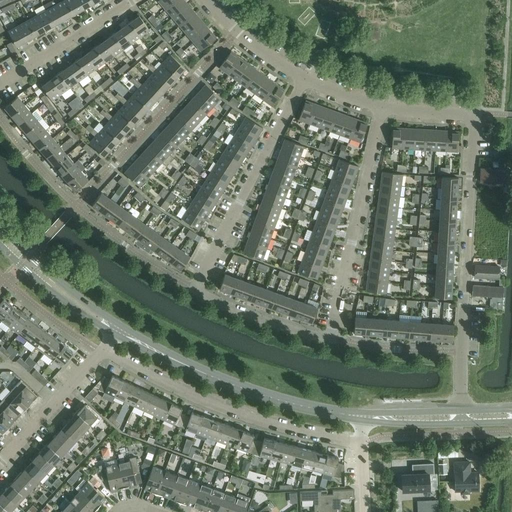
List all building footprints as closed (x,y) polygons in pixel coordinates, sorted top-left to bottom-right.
[(66,0),(56,5),(64,20),(74,15),(66,0)] [(77,0),(65,0),(66,0),(74,15),(83,10),(77,0)] [(90,0),(77,0),(83,10),(93,5),(90,0)] [(159,0),(158,1),(165,10),(177,0),(159,0)] [(183,0),(177,0),(165,10),(172,18),(188,5),(183,0)] [(56,5),(46,11),(55,26),(64,20),(56,5)] [(188,5),(172,18),(179,26),(195,13),(188,5)] [(46,11),(37,16),(45,31),(55,26),(46,11)] [(195,13),(179,26),(186,35),(202,21),(195,13)] [(37,16),(27,21),(36,36),(45,31),(37,16)] [(139,16),(130,23),(140,37),(149,30),(139,16)] [(27,21),(18,26),(26,41),(36,36),(27,21)] [(202,21),(186,35),(193,43),(209,30),(202,21)] [(130,23),(121,29),(131,43),(140,37),(130,23)] [(26,41),(18,26),(8,32),(17,47),(26,41)] [(121,29),(112,36),(123,50),(131,43),(121,29)] [(209,30),(193,43),(201,51),(216,38),(209,30)] [(112,36),(104,42),(114,56),(123,50),(112,36)] [(104,42),(95,48),(105,62),(114,56),(104,42)] [(95,48),(86,55),(96,69),(105,62),(95,48)] [(219,68),(228,75),(240,58),(231,52),(219,68)] [(86,55),(77,61),(87,75),(96,69),(86,55)] [(170,55),(163,63),(178,77),(185,69),(170,55)] [(240,58),(228,75),(237,81),(249,65),(240,58)] [(77,61),(68,67),(78,81),(87,75),(77,61)] [(157,70),(152,66),(149,69),(154,73),(155,71),(170,85),(178,77),(163,63),(157,70)] [(249,65),(237,81),(246,87),(258,71),(249,65)] [(68,67),(60,74),(70,88),(78,81),(68,67)] [(155,71),(154,73),(148,79),(163,93),(170,85),(155,71)] [(258,71),(246,87),(254,94),(266,77),(258,71)] [(60,74),(51,80),(61,94),(70,88),(60,74)] [(266,77),(254,94),(263,100),(275,84),(266,77)] [(142,86),(138,81),(135,85),(139,89),(141,87),(156,101),(163,93),(148,79),(142,86)] [(61,94),(51,80),(42,86),(52,100),(61,94)] [(275,84),(263,100),(272,107),(284,90),(275,84)] [(206,85),(198,93),(213,107),(221,99),(206,85)] [(139,89),(133,95),(148,109),(156,101),(141,87),(139,89)] [(198,93),(191,101),(206,115),(213,107),(198,93)] [(127,102),(123,97),(120,101),(124,105),(126,103),(141,117),(148,109),(133,95),(127,102)] [(4,108),(12,117),(25,106),(18,97),(4,108)] [(191,101),(183,109),(199,123),(206,115),(191,101)] [(299,120),(309,124),(316,105),(305,101),(299,120)] [(124,105),(118,111),(133,125),(141,117),(126,103),(124,105)] [(316,105),(309,124),(319,128),(326,109),(316,105)] [(25,106),(12,117),(19,125),(32,114),(25,106)] [(183,109),(176,117),(191,131),(199,123),(183,109)] [(326,109),(319,128),(329,131),(336,112),(326,109)] [(32,114),(19,125),(26,133),(39,122),(43,119),(35,111),(32,114)] [(113,118),(108,113),(105,117),(110,121),(111,119),(126,133),(133,125),(118,111),(113,118)] [(336,112),(329,131),(340,135),(347,116),(336,112)] [(347,116),(340,135),(350,139),(357,120),(347,116)] [(176,117),(169,125),(184,139),(191,131),(176,117)] [(246,118),(240,127),(257,138),(263,128),(246,118)] [(111,119),(110,121),(104,127),(119,141),(126,133),(111,119)] [(357,120),(350,139),(360,143),(367,124),(357,120)] [(39,122),(26,133),(33,142),(46,130),(39,122)] [(169,125),(161,133),(176,147),(184,139),(169,125)] [(98,134),(93,129),(90,133),(95,137),(96,135),(111,149),(119,141),(104,127),(98,134)] [(240,127),(234,136),(251,147),(257,138),(240,127)] [(392,148),(403,149),(404,129),(393,128),(392,148)] [(404,129),(403,149),(414,150),(415,129),(404,129)] [(415,129),(414,150),(425,150),(426,130),(415,129)] [(46,130),(33,142),(40,150),(53,139),(46,130)] [(426,130),(425,150),(435,151),(437,131),(426,130)] [(437,131),(435,151),(446,152),(447,131),(437,131)] [(446,152),(458,152),(458,151),(458,146),(459,132),(447,131),(446,152)] [(161,133),(154,141),(169,155),(176,147),(161,133)] [(96,135),(95,137),(89,143),(104,157),(111,149),(96,135)] [(234,136),(228,145),(245,156),(251,147),(234,136)] [(53,139),(40,150),(47,158),(60,147),(53,139)] [(285,140),(281,150),(300,157),(304,147),(285,140)] [(154,141),(147,149),(162,163),(169,155),(154,141)] [(228,145),(222,155),(240,165),(245,156),(228,145)] [(60,147),(47,158),(54,166),(67,155),(60,147)] [(147,149),(139,157),(154,171),(162,163),(147,149)] [(281,150),(277,161),(296,168),(300,157),(281,150)] [(67,155),(54,166),(61,175),(74,164),(67,155)] [(222,155),(216,164),(234,175),(240,165),(222,155)] [(139,157),(132,165),(147,179),(154,171),(139,157)] [(339,160),(335,170),(354,177),(358,167),(339,160)] [(277,161),(273,171),(293,178),(296,168),(277,161)] [(74,164),(61,175),(68,183),(81,172),(74,164)] [(216,164),(210,174),(228,184),(234,175),(216,164)] [(147,179),(132,165),(124,173),(139,187),(147,179)] [(509,185),(510,169),(479,168),(478,183),(509,185)] [(335,170),(332,180),(351,187),(354,177),(335,170)] [(273,171),(270,181),(289,188),(293,178),(273,171)] [(81,172),(68,183),(75,192),(88,180),(81,172)] [(382,172),(381,183),(401,186),(402,175),(382,172)] [(210,174),(205,182),(222,193),(228,184),(210,174)] [(442,177),(441,189),(457,190),(458,178),(442,177)] [(332,180),(328,191),(347,198),(351,187),(332,180)] [(270,181),(266,191),(285,198),(289,188),(270,181)] [(205,182),(199,191),(216,202),(222,193),(205,182)] [(381,183),(379,194),(399,197),(401,186),(381,183)] [(441,189),(441,199),(457,200),(457,190),(441,189)] [(199,191),(193,200),(210,211),(216,202),(199,191)] [(266,191),(262,201),(281,208),(285,198),(266,191)] [(328,191),(324,201),(343,208),(347,198),(328,191)] [(92,206),(101,213),(110,200),(101,193),(92,206)] [(379,194),(378,205),(398,208),(399,197),(379,194)] [(441,199),(440,210),(456,211),(457,200),(441,199)] [(110,200),(101,213),(110,219),(119,206),(110,200)] [(193,200),(187,210),(205,221),(210,211),(193,200)] [(262,201),(258,212),(278,219),(281,208),(262,201)] [(324,201),(320,211),(339,218),(343,208),(324,201)] [(378,205),(376,216),(396,218),(398,208),(378,205)] [(119,206),(110,219),(118,225),(128,212),(119,206)] [(205,221),(187,210),(181,219),(199,230),(205,221)] [(440,210),(439,221),(455,222),(456,211),(440,210)] [(320,211),(317,221),(336,228),(339,218),(320,211)] [(128,212),(118,225),(127,232),(137,219),(128,212)] [(258,212),(255,222),(274,229),(278,219),(258,212)] [(376,216),(375,226),(395,229),(396,218),(376,216)] [(137,219),(127,232),(136,238),(146,225),(137,219)] [(317,221),(313,232),(332,239),(336,228),(317,221)] [(439,221),(439,232),(455,233),(455,222),(439,221)] [(255,222),(251,232),(270,239),(274,229),(255,222)] [(146,225),(136,238),(145,245),(154,232),(146,225)] [(375,226),(373,237),(393,240),(395,229),(375,226)] [(154,232),(145,245),(154,251),(163,238),(154,232)] [(251,232),(247,242),(266,249),(270,239),(251,232)] [(313,232),(309,242),(328,249),(332,239),(313,232)] [(439,232),(438,243),(454,244),(455,233),(439,232)] [(373,237),(372,248),(392,251),(393,240),(373,237)] [(163,238),(154,251),(162,257),(172,244),(163,238)] [(266,249),(247,242),(243,253),(263,260),(266,249)] [(309,242),(305,252),(325,259),(328,249),(309,242)] [(438,243),(437,254),(454,255),(454,244),(438,243)] [(172,244),(162,257),(171,264),(181,251),(172,244)] [(372,248),(370,259),(391,261),(392,251),(372,248)] [(181,251),(171,264),(180,270),(190,257),(181,251)] [(305,252),(302,262),(321,269),(325,259),(305,252)] [(437,254),(437,264),(453,265),(454,255),(437,254)] [(370,259),(369,269),(389,272),(391,261),(370,259)] [(321,269),(302,262),(298,273),(317,280),(321,269)] [(475,263),(474,277),(500,278),(501,264),(475,263)] [(437,264),(436,275),(452,276),(453,265),(437,264)] [(369,269),(367,280),(388,283),(389,272),(369,269)] [(219,290),(230,294),(235,278),(225,275),(219,290)] [(436,275),(435,286),(452,287),(452,276),(436,275)] [(235,278),(230,294),(240,297),(245,282),(235,278)] [(388,283),(367,280),(366,291),(386,294),(388,283)] [(245,282),(240,297),(250,301),(256,286),(245,282)] [(472,297),(503,299),(504,286),(499,286),(472,284),(472,297)] [(256,286),(250,301),(260,305),(266,290),(256,286)] [(452,287),(435,286),(435,297),(451,298),(452,287)] [(266,290),(260,305),(271,309),(276,293),(266,290)] [(276,293),(271,309),(281,312),(286,297),(276,293)] [(286,297),(281,312),(291,316),(296,301),(286,297)] [(0,303),(0,320),(1,321),(13,306),(4,299),(0,303)] [(296,301),(291,316),(301,320),(307,304),(296,301)] [(307,304),(301,320),(312,324),(317,308),(307,304)] [(13,306),(1,321),(10,328),(21,313),(13,306)] [(21,313),(10,328),(18,334),(30,319),(21,313)] [(399,321),(397,337),(408,338),(410,316),(399,315),(399,321)] [(410,316),(408,338),(419,339),(420,323),(421,316),(410,316)] [(354,334),(365,335),(366,319),(355,318),(354,334)] [(30,319),(18,334),(27,341),(38,325),(30,319)] [(366,319),(365,335),(376,336),(377,319),(366,319)] [(377,319),(376,336),(387,336),(388,320),(377,319)] [(388,320),(387,336),(397,337),(399,321),(388,320)] [(420,323),(419,339),(430,340),(431,324),(420,323)] [(431,324),(430,340),(441,341),(442,325),(431,324)] [(38,325),(27,341),(35,347),(47,332),(38,325)] [(442,325),(441,341),(452,342),(453,326),(442,325)] [(47,332),(35,347),(44,354),(55,339),(47,332)] [(55,339),(44,354),(53,360),(64,345),(55,339)] [(64,345),(53,360),(61,367),(73,352),(64,345)] [(39,373),(34,377),(44,386),(48,382),(39,373)] [(99,390),(115,398),(123,380),(112,375),(110,380),(105,378),(99,390)] [(123,380),(115,398),(124,402),(132,385),(123,380)] [(20,381),(11,391),(27,407),(37,396),(20,381)] [(132,385),(124,402),(134,407),(142,389),(132,385)] [(142,389),(134,407),(144,411),(152,394),(142,389)] [(11,391),(1,402),(18,417),(27,407),(11,391)] [(152,394),(144,411),(154,416),(162,399),(152,394)] [(162,399),(154,416),(164,420),(171,403),(162,399)] [(1,402),(0,402),(0,419),(8,427),(18,417),(1,402)] [(171,403),(164,420),(174,425),(179,428),(185,415),(180,412),(182,408),(171,403)] [(80,408),(76,412),(90,425),(98,417),(85,405),(81,409),(80,408)] [(73,417),(70,421),(83,433),(90,425),(76,412),(72,416),(73,417)] [(185,415),(179,428),(185,430),(196,434),(202,416),(192,412),(190,417),(185,415)] [(202,416),(196,434),(206,438),(213,420),(202,416)] [(0,419),(0,436),(8,427),(0,419)] [(213,420),(206,438),(216,441),(223,423),(213,420)] [(70,421),(62,429),(76,441),(83,433),(70,421)] [(223,423),(216,441),(226,445),(233,427),(223,423)] [(233,427),(226,445),(237,449),(243,431),(233,427)] [(62,429),(55,437),(68,449),(76,441),(62,429)] [(243,431),(237,449),(247,453),(253,454),(257,441),(252,439),(254,435),(243,431)] [(55,437),(48,445),(61,457),(68,449),(55,437)] [(257,441),(253,454),(259,456),(270,459),(275,441),(264,438),(263,443),(257,441)] [(275,441),(270,459),(281,462),(285,444),(275,441)] [(285,444),(281,462),(291,465),(296,447),(285,444)] [(48,445),(40,453),(53,465),(61,457),(48,445)] [(150,447),(147,454),(153,456),(155,449),(150,447)] [(296,447),(291,465),(301,468),(306,449),(296,447)] [(107,448),(101,450),(104,459),(109,458),(107,448)] [(306,449),(301,468),(312,471),(317,452),(306,449)] [(317,452),(312,471),(322,473),(327,455),(317,452)] [(40,453),(33,461),(46,473),(53,465),(40,453)] [(327,455),(322,473),(339,478),(342,464),(337,463),(338,458),(327,455)] [(130,461),(118,464),(123,487),(130,486),(130,488),(137,487),(136,484),(142,483),(136,457),(129,459),(130,461)] [(145,459),(142,468),(148,471),(151,461),(145,459)] [(33,461),(26,469),(39,481),(46,473),(33,461)] [(469,462),(454,463),(455,474),(454,474),(455,492),(461,491),(461,494),(469,493),(469,491),(479,491),(478,473),(467,473),(467,469),(470,469),(469,462)] [(123,487),(118,464),(105,467),(105,465),(98,466),(102,480),(108,479),(111,493),(117,491),(117,489),(123,487)] [(412,475),(401,475),(402,491),(429,490),(437,490),(437,474),(434,474),(433,464),(417,465),(418,475),(412,475)] [(447,474),(446,467),(443,464),(438,464),(439,475),(447,474)] [(150,491),(157,494),(165,471),(153,467),(144,489),(150,491)] [(21,472),(17,476),(31,489),(39,481),(26,469),(22,473),(21,472)] [(165,471),(157,494),(163,496),(169,498),(177,476),(165,471)] [(249,471),(246,478),(252,480),(255,473),(252,472),(249,471)] [(15,481),(11,485),(24,497),(31,489),(17,476),(14,480),(15,481)] [(72,476),(67,481),(72,485),(77,480),(72,476)] [(177,476),(169,498),(174,500),(180,502),(189,480),(177,476)] [(95,479),(91,483),(97,488),(100,484),(95,479)] [(189,480),(180,502),(187,505),(192,507),(201,484),(189,480)] [(88,483),(79,492),(97,509),(102,503),(101,503),(106,499),(88,483)] [(201,484),(192,507),(198,509),(204,511),(212,489),(201,484)] [(11,485),(4,493),(17,505),(24,497),(11,485)] [(212,489),(204,511),(206,511),(217,511),(224,493),(212,489)] [(332,494),(327,495),(327,511),(340,511),(340,499),(354,499),(354,490),(332,491),(332,494)] [(327,511),(327,495),(321,495),(321,491),(300,492),(300,501),(314,501),(314,511),(327,511)] [(79,492),(71,502),(81,511),(93,511),(97,509),(79,492)] [(4,493),(0,496),(0,504),(8,511),(10,511),(17,505),(4,493)] [(224,493),(217,511),(230,511),(236,497),(224,493)] [(236,497),(230,511),(244,511),(248,502),(236,497)] [(432,509),(418,509),(417,511),(438,511),(438,500),(431,500),(432,509)] [(81,511),(71,502),(62,511),(63,511),(81,511)]
